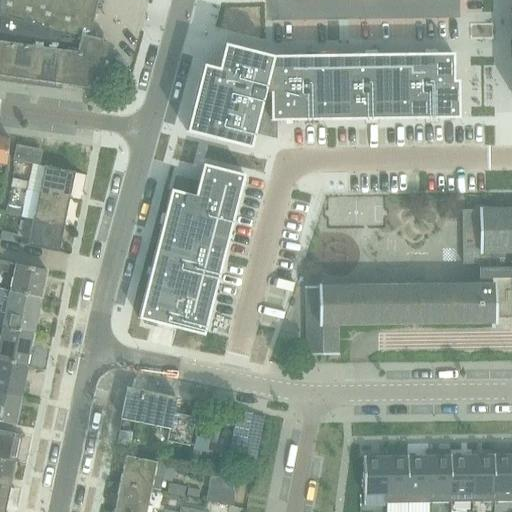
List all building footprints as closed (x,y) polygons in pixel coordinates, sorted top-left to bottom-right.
[(0,0),(0,13),(61,19),(62,14),(93,17),(97,0),(0,0)] [(203,65),(186,132),(250,148),(254,130),(273,135),(273,121),(364,119),(458,118),(458,81),(453,81),(453,54),(271,56),(225,45),(224,45),(218,69),(203,65)] [(9,139),(0,137),(0,163),(6,165),(9,139)] [(12,161),(39,166),(39,165),(33,163),(36,149),(16,145),(12,161)] [(171,190),(139,319),(203,335),(244,175),(203,165),(198,185),(177,180),(174,191),(171,190)] [(44,166),(38,193),(69,200),(75,173),(44,166)] [(28,182),(12,179),(11,187),(27,191),(28,182)] [(69,200),(38,193),(33,221),(63,227),(69,200)] [(23,209),(7,205),(5,214),(21,217),(23,209)] [(511,208),(511,209),(511,210),(501,210),(501,209),(496,209),(496,210),(485,210),(485,209),(480,209),(480,210),(462,210),(463,263),(480,263),(480,284),(306,286),(306,342),(319,342),(319,355),(337,355),(337,325),(495,323),(495,284),(490,284),(490,278),(511,278),(511,208)] [(63,227),(33,221),(27,246),(58,253),(63,227)] [(1,240),(16,243),(18,235),(2,232),(1,240)] [(0,271),(9,273),(5,290),(41,298),(46,271),(0,261),(0,271)] [(5,290),(0,289),(0,304),(2,305),(1,312),(5,313),(2,327),(33,334),(41,298),(5,290)] [(0,336),(0,337),(0,338),(0,362),(26,368),(33,334),(2,327),(0,327),(0,336)] [(0,392),(20,397),(26,368),(0,362),(0,392)] [(127,388),(121,419),(168,429),(165,443),(174,445),(177,431),(169,429),(172,413),(176,398),(127,388)] [(0,422),(15,425),(20,397),(0,392),(0,422)] [(252,414),(237,411),(228,453),(243,456),(252,414)] [(194,417),(172,413),(169,429),(177,431),(174,445),(189,448),(195,417),(194,417)] [(0,430),(0,457),(15,461),(20,435),(1,431),(0,430)] [(449,456),(429,456),(429,503),(451,502),(450,454),(449,455),(449,456)] [(451,455),(450,454),(451,502),(472,502),(472,456),(451,456),(451,455)] [(493,455),(472,456),(472,502),(494,502),(493,454),(493,455)] [(494,454),(493,454),(494,502),(511,501),(511,454),(494,455),(494,454)] [(406,456),(386,457),(386,494),(385,494),(385,503),(408,503),(407,455),(406,455),(406,456)] [(408,455),(407,455),(408,503),(429,503),(429,456),(408,456),(408,455)] [(155,462),(126,456),(119,485),(148,491),(157,493),(160,479),(151,478),(155,462)] [(365,456),(363,456),(364,507),(385,506),(385,503),(385,494),(386,494),(386,457),(365,457),(365,456)] [(15,461),(0,457),(0,484),(10,487),(15,461)] [(4,511),(10,487),(0,484),(0,511),(4,511)] [(144,511),(148,491),(119,485),(114,511),(118,511),(144,511)] [(168,485),(166,494),(182,497),(184,488),(168,485)] [(234,492),(208,487),(206,501),(234,506),(234,492)]
